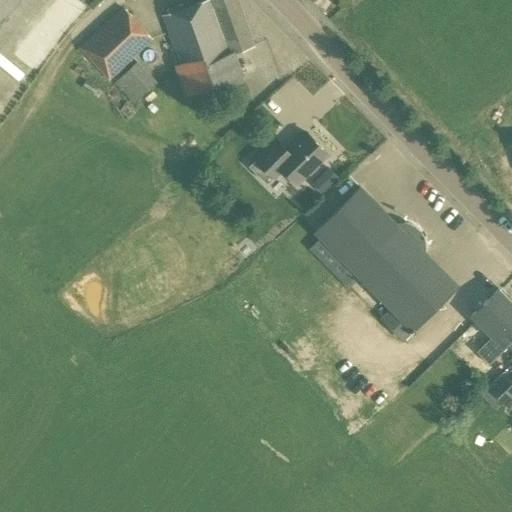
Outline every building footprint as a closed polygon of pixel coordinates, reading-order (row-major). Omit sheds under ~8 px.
[(186,94),(242,74),(234,52),(253,45),(236,0),(204,0),(162,16),(180,64),(175,65),(186,94)] [(109,78),(151,38),(122,7),(80,47),(109,78)] [(133,103),(157,82),(138,61),(114,83),(133,103)] [(327,153),(306,132),(287,150),(276,138),(255,159),(273,177),(281,169),(296,183),(327,153)] [(328,166),(312,183),(323,196),(341,179),(328,166)] [(395,222),(360,186),(314,232),(319,238),(309,247),(348,287),(358,277),(389,309),(380,318),(401,340),(457,285),(424,251),(425,247),(425,242),(424,237),(421,232),(418,228),(414,225),(410,223),(405,221),(400,221),(395,222)] [(489,364),(509,344),(501,335),(511,324),(511,303),(498,289),(472,315),(492,336),(476,351),(489,364)] [(505,405),(511,397),(511,380),(503,371),(487,387),(505,405)] [(500,401),(486,388),(479,395),(493,409),(500,401)]
